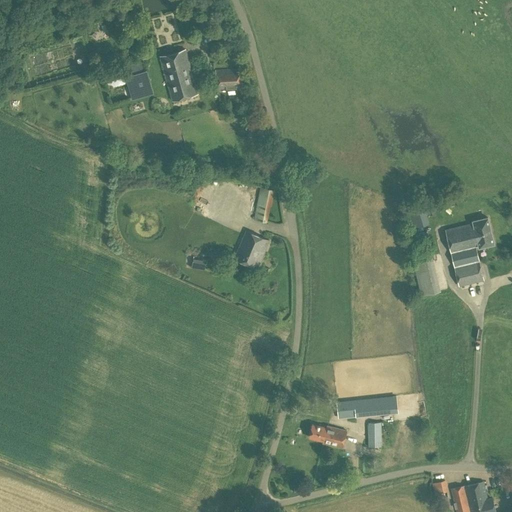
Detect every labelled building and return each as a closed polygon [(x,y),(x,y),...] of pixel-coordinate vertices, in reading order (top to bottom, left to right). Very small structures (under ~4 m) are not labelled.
[(173,100),(198,93),(186,50),(161,57),(173,100)] [(128,87),(132,100),(149,95),(139,62),(103,72),(107,86),(128,80),(130,86),(128,87)] [(218,89),(242,88),(241,69),(217,70),(218,89)] [(232,120),(245,119),(244,108),(231,109),(232,120)] [(271,207),(274,190),(261,187),(254,219),(266,222),(269,206),(271,207)] [(479,247),(494,244),(488,217),(473,221),(473,224),(446,230),(460,286),(484,280),(476,247),(479,246),(479,247)] [(257,266),(269,241),(246,231),(235,257),(257,266)] [(273,252),(281,254),(284,245),(276,242),(273,252)] [(195,272),(205,272),(205,260),(212,260),(212,249),(196,249),(195,272)] [(434,253),(417,256),(423,290),(440,287),(434,253)] [(342,401),(344,418),(394,413),(392,395),(342,401)] [(369,446),(381,446),(381,422),(368,422),(369,446)] [(334,436),(336,428),(328,426),(327,428),(313,424),(309,436),(324,440),(326,434),(334,436)] [(326,434),(324,440),(324,443),(343,447),(347,431),(336,428),(334,436),(326,434)] [(434,493),(448,490),(446,481),(432,484),(434,493)] [(465,486),(471,511),(491,511),(495,511),(492,498),(488,499),(484,481),(465,486)] [(457,511),(471,511),(465,486),(452,489),(457,511)]
